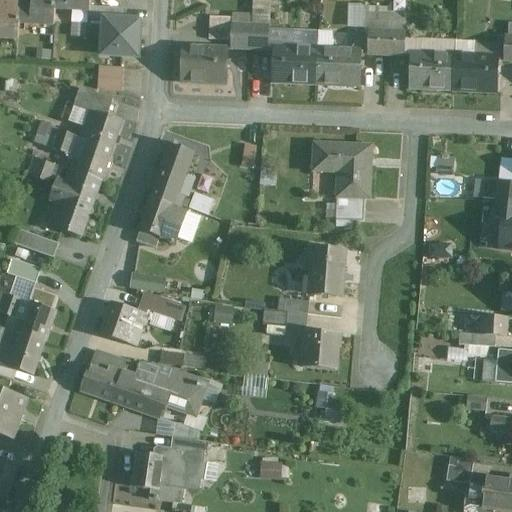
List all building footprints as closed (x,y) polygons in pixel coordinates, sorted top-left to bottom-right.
[(57,0),(34,0),(34,6),(22,5),(21,24),(55,26),(57,8),(57,0)] [(57,0),(57,8),(91,11),(91,0),(57,0)] [(22,5),(0,3),(0,39),(19,41),(21,24),(22,5)] [(365,32),(370,32),(387,33),(388,14),(366,13),(365,32)] [(387,33),(405,33),(406,15),(388,14),(387,33)] [(135,23),(105,21),(103,56),(138,58),(139,37),(134,37),(135,23)] [(249,50),(251,26),(233,26),(232,50),(249,50)] [(268,27),(251,26),(249,50),(267,51),(268,27)] [(386,57),(387,33),(370,32),(369,56),(386,57)] [(387,33),(386,57),(404,57),(405,33),(387,33)] [(227,49),(183,48),(182,84),(226,86),(227,49)] [(318,50),(274,48),(273,84),(316,86),(318,50)] [(362,52),(318,50),(316,86),(360,88),(362,52)] [(455,56),(411,54),(410,90),(453,92),(455,56)] [(498,58),(455,56),(453,92),(497,94),(498,58)] [(124,69),(99,67),(98,90),(122,92),(124,69)] [(113,101),(86,91),(80,108),(94,113),(90,128),(84,126),(80,138),(73,158),(75,158),(70,171),(102,182),(113,150),(113,151),(123,122),(108,116),(113,101)] [(80,138),(51,128),(52,126),(42,122),(35,143),(52,150),(65,155),(65,156),(67,157),(67,155),(73,158),(80,138)] [(195,154),(179,148),(179,145),(176,144),(175,147),(169,145),(150,198),(181,209),(185,197),(189,198),(196,179),(187,176),(195,154)] [(256,147),(245,145),(242,167),(253,169),(256,147)] [(372,148),(315,145),(314,172),(339,173),(338,199),(365,200),(370,200),(372,148)] [(55,166),(34,159),(29,174),(28,174),(28,175),(33,177),(33,178),(48,183),(54,171),(53,170),(55,166)] [(102,182),(70,171),(66,183),(61,182),(54,202),(71,208),(62,232),(80,238),(89,214),(90,214),(102,182)] [(190,207),(209,215),(215,201),(196,194),(190,207)] [(181,209),(150,198),(139,230),(140,231),(160,238),(171,242),(170,244),(175,246),(187,212),(181,209)] [(365,200),(338,199),(337,222),(364,223),(365,200)] [(511,214),(504,214),(500,250),(511,251),(511,214)] [(160,238),(140,231),(136,242),(156,249),(160,238)] [(59,245),(21,232),(16,246),(54,259),(59,245)] [(346,252),(313,250),(309,297),(342,299),(346,252)] [(166,280),(134,275),(132,289),(164,294),(166,280)] [(57,298),(33,289),(30,299),(27,298),(27,300),(29,301),(29,302),(52,310),(57,298)] [(19,299),(0,292),(0,314),(7,317),(12,319),(19,299)] [(177,307),(154,298),(149,311),(171,320),(177,307)] [(29,302),(19,299),(12,319),(7,317),(3,328),(13,332),(13,333),(44,344),(56,312),(52,310),(29,302)] [(309,303),(286,300),(284,312),(308,315),(309,303)] [(150,316),(112,302),(101,333),(131,344),(137,329),(145,332),(150,316)] [(234,309),(206,306),(204,320),(232,323),(234,309)] [(284,312),(266,310),(264,327),(306,332),(308,315),(284,312)] [(505,321),(482,320),(481,336),(495,337),(504,337),(505,321)] [(341,334),(307,332),(304,369),(336,371),(338,350),(340,350),(341,334)] [(44,344),(13,333),(8,347),(14,349),(8,367),(33,376),(44,344)] [(481,336),(459,334),(458,346),(494,348),(495,337),(481,336)] [(468,350),(448,349),(447,361),(467,362),(468,350)] [(127,362),(96,352),(90,367),(89,367),(80,392),(112,403),(127,362)] [(511,353),(497,352),(496,363),(483,362),(481,383),(494,384),(494,385),(511,386),(511,353)] [(205,362),(163,357),(162,366),(204,371),(205,362)] [(207,385),(156,375),(155,378),(146,374),(149,366),(140,365),(140,367),(127,362),(112,403),(159,420),(165,406),(189,415),(197,390),(205,391),(207,385)] [(268,380),(247,378),(246,389),(267,392),(268,380)] [(316,407),(329,410),(327,420),(340,422),(344,404),(330,401),(333,388),(320,385),(316,407)] [(24,399),(0,390),(0,435),(10,439),(17,420),(16,420),(23,400),(24,401),(24,399)] [(486,401),(468,399),(467,409),(485,411),(486,401)] [(484,419),(471,417),(470,427),(483,429),(484,419)] [(511,420),(492,419),(491,431),(511,433),(511,420)] [(200,428),(174,425),(172,438),(173,439),(198,442),(200,428)] [(198,442),(173,439),(171,452),(171,453),(204,457),(204,455),(206,456),(208,444),(207,444),(198,442)] [(204,457),(171,453),(171,452),(167,451),(164,454),(163,458),(138,454),(133,488),(150,491),(149,500),(174,504),(177,485),(199,489),(200,481),(204,479),(206,466),(203,463),(204,457)] [(474,462),(450,458),(447,482),(470,486),(471,485),(474,462)] [(264,480),(283,478),(282,463),(263,464),(264,480)] [(511,511),(511,481),(509,481),(509,483),(485,479),(484,487),(471,485),(470,486),(484,488),(481,508),(481,509),(494,511),(502,511),(511,511)]
